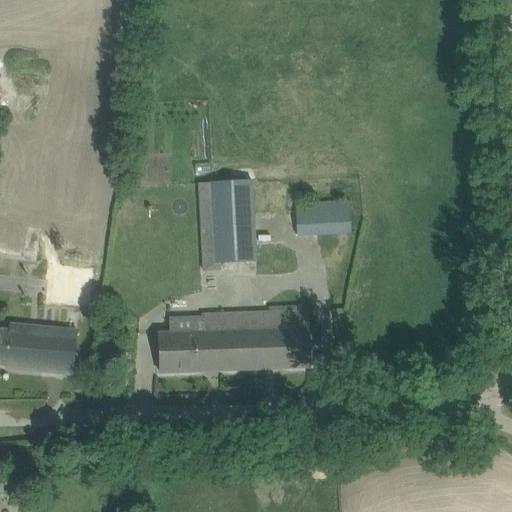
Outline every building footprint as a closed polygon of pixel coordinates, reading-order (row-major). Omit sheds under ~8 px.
[(41,231),(50,170),(7,164),(0,212),(0,254),(22,258),(26,228),(41,231)] [(257,262),(253,182),(209,184),(214,264),(257,262)] [(350,202),(295,205),(298,238),(352,235),(350,202)] [(158,333),(159,354),(160,374),(308,368),(306,312),(202,316),(203,332),(158,333)] [(9,332),(0,330),(0,364),(6,365),(6,370),(72,376),(76,332),(9,326),(9,332)]
